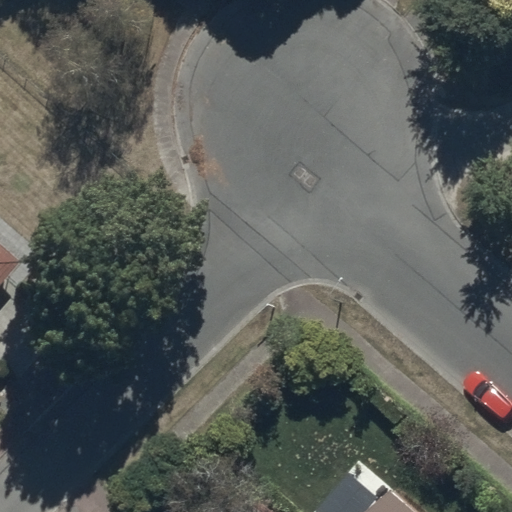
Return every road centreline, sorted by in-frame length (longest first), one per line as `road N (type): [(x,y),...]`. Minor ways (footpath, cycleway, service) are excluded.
road 1 (residential): [(3,511),(215,306),(323,187)]
road 2 (residential): [(511,351),(323,187)]
road 3 (unknown): [(323,187),(462,0)]
